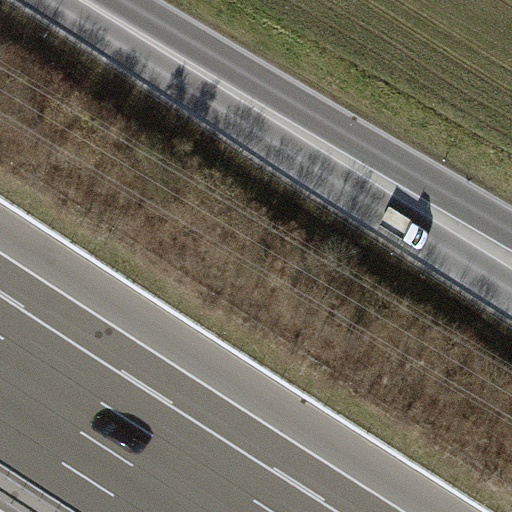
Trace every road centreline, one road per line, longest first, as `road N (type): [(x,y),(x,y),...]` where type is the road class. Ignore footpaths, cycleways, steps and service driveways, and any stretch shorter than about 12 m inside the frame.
road 1 (secondary): [(84,0),(511,259)]
road 2 (motorway): [(207,511),(0,378)]
